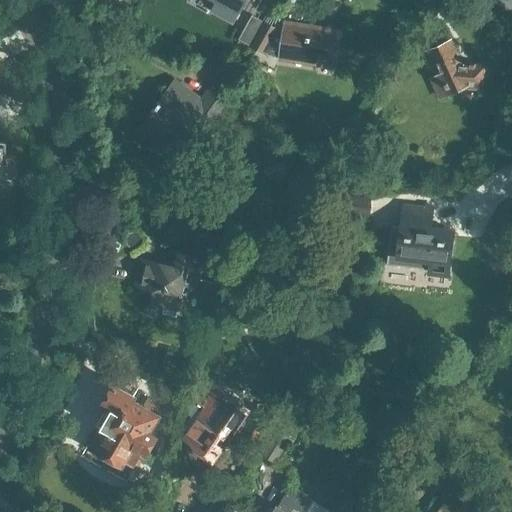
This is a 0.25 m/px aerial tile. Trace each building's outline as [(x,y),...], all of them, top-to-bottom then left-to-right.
[(119,0),(101,0),(100,2),(118,12),(124,2),(119,0)] [(214,0),(217,2),(213,11),(235,22),(239,13),(243,6),(245,0),(214,0)] [(246,50),(248,46),(252,48),(265,24),(252,16),(236,45),(246,50)] [(265,24),(252,48),(264,55),(265,53),(278,30),(265,24)] [(284,34),(278,30),(265,53),(280,60),(335,68),(341,32),(285,24),(284,34)] [(441,98),(466,87),(482,89),(484,68),(476,67),(476,65),(470,64),(470,66),(460,65),(450,43),(430,52),(441,76),(433,80),(441,98)] [(218,84),(213,91),(210,89),(201,101),(176,82),(140,131),(158,144),(173,124),(201,144),(216,125),(231,104),(228,102),(233,94),(218,84)] [(255,96),(241,87),(235,98),(249,106),(255,96)] [(0,178),(11,179),(15,175),(15,163),(11,158),(3,158),(3,142),(0,142),(0,178)] [(345,171),(358,173),(360,160),(348,158),(345,171)] [(342,195),(341,213),(371,216),(372,198),(342,195)] [(392,226),(386,264),(430,270),(429,273),(447,275),(448,263),(449,263),(454,232),(430,229),(433,206),(426,205),(426,209),(404,206),(402,227),(392,226)] [(200,234),(194,258),(177,254),(174,267),(173,267),(172,269),(173,269),(168,272),(163,264),(142,259),(136,287),(155,291),(152,304),(165,307),(163,315),(177,318),(185,284),(198,287),(200,279),(216,282),(226,240),(200,234)] [(338,314),(314,313),(314,331),(337,332),(338,314)] [(306,383),(310,356),(304,355),(301,365),(300,365),(297,382),(306,383)] [(193,375),(183,362),(176,368),(185,381),(193,375)] [(189,403),(183,427),(190,432),(186,437),(198,446),(197,447),(215,460),(237,428),(249,410),(231,398),(230,400),(218,391),(221,388),(210,380),(196,400),(193,405),(189,403)] [(124,461),(136,468),(145,452),(147,453),(158,434),(151,429),(159,415),(158,415),(162,407),(148,399),(143,406),(133,400),(135,397),(116,386),(105,405),(107,407),(97,425),(99,426),(90,441),(102,448),(100,450),(105,453),(102,458),(115,465),(118,460),(123,463),(124,461)] [(286,416),(263,455),(273,462),(275,462),(289,438),(288,437),(296,423),(305,408),(295,401),(286,416)] [(256,432),(243,454),(253,460),(266,438),(256,432)] [(423,461),(437,472),(452,454),(438,442),(423,461)] [(440,488),(445,481),(421,468),(409,488),(398,482),(390,494),(409,505),(416,493),(420,486),(436,495),(440,488)] [(446,498),(437,511),(484,511),(457,490),(456,490),(445,481),(440,488),(445,491),(442,495),(446,498)] [(308,511),(315,500),(291,486),(278,507),(277,506),(272,511),(308,511)]
